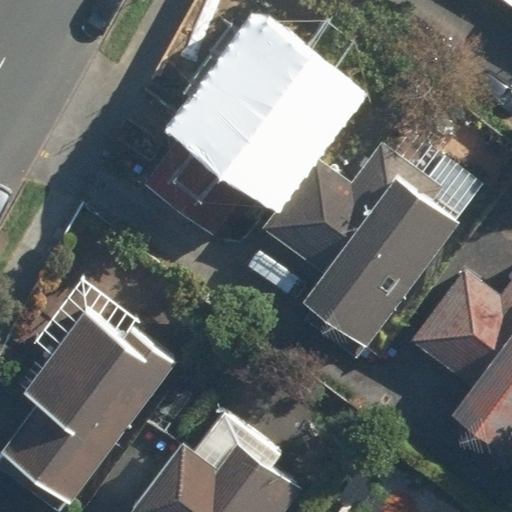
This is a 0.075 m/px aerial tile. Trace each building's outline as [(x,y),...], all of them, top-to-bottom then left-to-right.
[(268,194),(344,90),(244,18),(178,109),(190,118),(141,186),(210,236),(251,181),(268,194)] [(299,298),(364,346),(485,183),(409,126),(394,147),(380,137),(348,180),(314,155),(260,228),(319,271),(299,298)] [(451,409),(511,455),(511,236),(493,223),(407,337),(470,385),(451,409)] [(0,447),(0,449),(71,502),(180,355),(79,280),(33,341),(47,351),(21,387),(36,398),(0,447)] [(286,511),(306,486),(276,464),(289,448),(228,402),(191,451),(178,442),(125,511),(286,511)]
